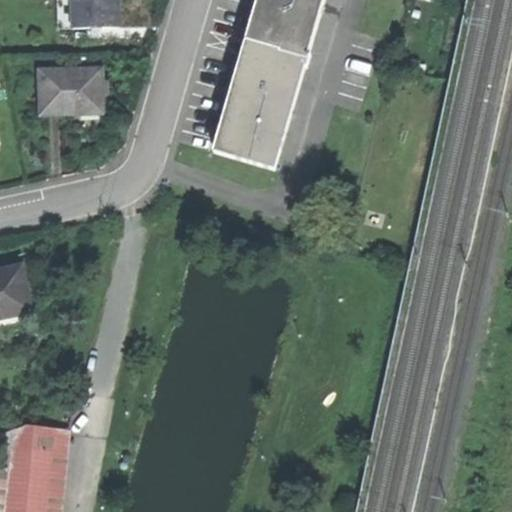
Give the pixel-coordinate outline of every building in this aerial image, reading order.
[(72,0),(73,31),(121,30),(121,3),(120,0),(72,0)] [(325,0),(259,0),(246,44),(214,155),(275,173),(305,71),(307,71),(311,57),(309,56),(325,0)] [(40,75),(41,117),(70,116),(102,115),(101,73),(40,75)] [(334,254),(345,257),(349,240),(338,237),(334,254)] [(0,274),(0,320),(33,313),(23,270),(0,274)] [(63,511),(72,431),(0,423),(0,511),(63,511)]
